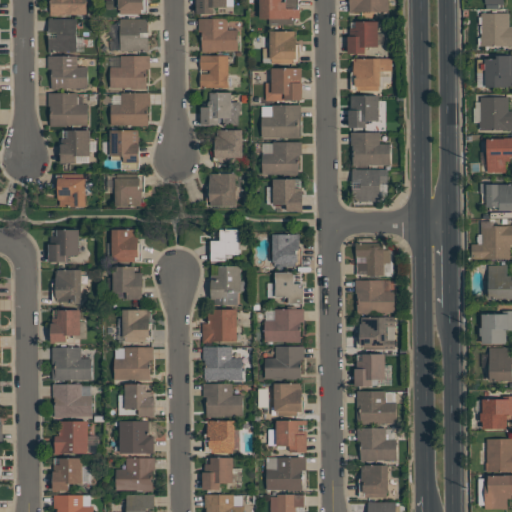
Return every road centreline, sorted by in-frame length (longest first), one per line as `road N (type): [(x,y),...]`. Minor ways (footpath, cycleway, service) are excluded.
road 1 (secondary): [(424,0),(431,495)]
road 2 (residential): [(331,227),(333,511)]
road 3 (residential): [(24,250),(27,511)]
road 4 (residential): [(179,279),(181,511)]
road 5 (residential): [(325,0),(331,227)]
road 6 (secondary): [(450,227),(446,0)]
road 7 (secondary): [(453,511),(451,307)]
road 8 (residential): [(175,0),(178,164)]
road 9 (residential): [(24,0),(26,159)]
